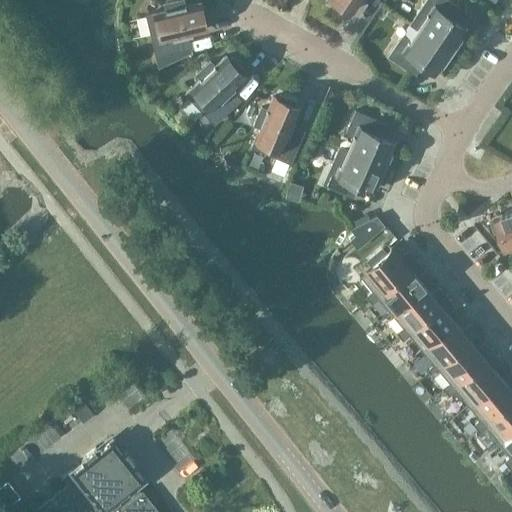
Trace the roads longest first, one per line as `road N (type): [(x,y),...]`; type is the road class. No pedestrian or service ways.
road 1 (unclassified): [(331,511),(0,97)]
road 2 (residential): [(463,131),(253,21)]
road 3 (residential): [(511,325),(428,223),(442,176)]
